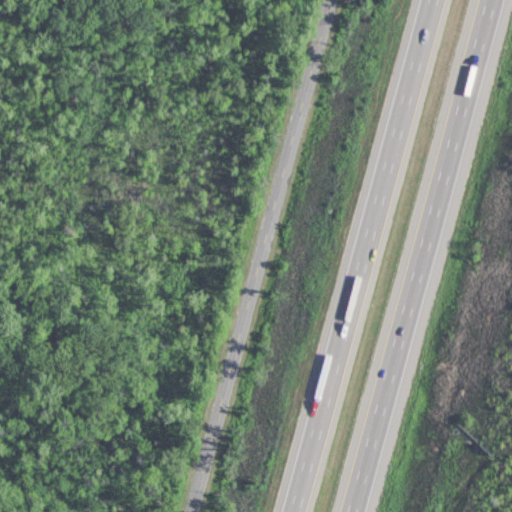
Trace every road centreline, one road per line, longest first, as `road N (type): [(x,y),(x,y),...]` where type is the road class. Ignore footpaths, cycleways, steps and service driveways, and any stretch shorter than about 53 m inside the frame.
road 1 (motorway): [(352,511),(492,0)]
road 2 (motorway): [(430,0),(290,511)]
road 3 (residential): [(190,511),(327,0)]
